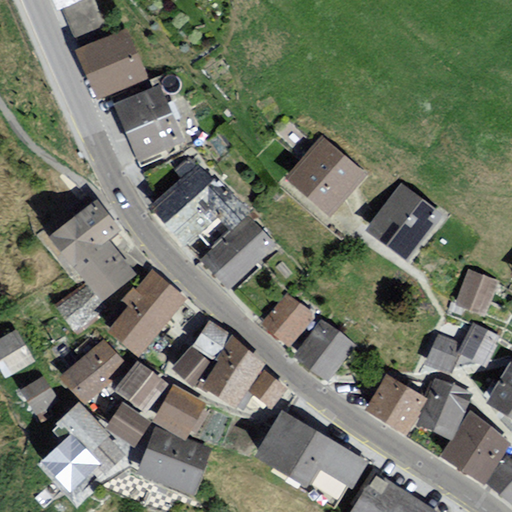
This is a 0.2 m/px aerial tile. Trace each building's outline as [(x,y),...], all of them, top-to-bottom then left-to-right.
[(94,0),(53,0),(60,15),(94,0)] [(128,31),(80,52),(99,97),(148,76),(128,31)] [(160,86),(117,105),(143,164),(186,145),(160,86)] [(324,146),(294,183),(340,221),(370,184),(324,146)] [(236,205),(200,167),(151,214),(188,251),(236,205)] [(445,218),(401,188),(369,234),(414,264),(445,218)] [(96,196),(49,236),(103,299),(135,272),(108,240),(122,227),(96,196)] [(274,248),(245,222),(203,267),(232,294),(274,248)] [(186,296),(151,269),(108,327),(143,353),(186,296)] [(500,286),(470,277),(459,309),(489,319),(500,286)] [(107,313),(82,283),(54,306),(78,336),(107,313)] [(314,323),(285,302),(264,332),(292,352),(314,323)] [(287,386),(208,319),(194,344),(219,361),(206,383),(243,404),(252,388),(274,406),(287,386)] [(358,349),(322,326),(298,364),(333,387),(358,349)] [(498,339),(474,326),(462,348),(487,361),(498,339)] [(16,328),(0,337),(0,363),(7,376),(35,359),(16,328)] [(461,343),(440,334),(428,360),(449,370),(461,343)] [(127,365),(101,338),(62,375),(88,402),(127,365)] [(213,363),(190,346),(174,367),(196,385),(213,363)] [(165,380),(136,360),(117,389),(146,408),(165,380)] [(426,396),(384,372),(365,406),(407,430),(426,396)] [(42,373),(20,387),(37,415),(60,401),(42,373)] [(511,373),(493,410),(511,419),(511,373)] [(470,393),(437,379),(416,425),(450,440),(470,393)] [(204,400),(173,384),(156,418),(186,434),(204,400)] [(129,456),(77,402),(49,428),(64,443),(47,459),(76,489),(99,466),(108,475),(129,456)] [(122,404),(109,423),(136,442),(149,422),(122,404)] [(369,459),(280,408),(256,450),(313,482),(321,467),(354,486),(369,459)] [(511,448),(470,417),(448,463),(492,489),(511,448)] [(211,447),(154,427),(139,470),(196,490),(211,447)] [(511,467),(492,493),(511,507),(511,467)] [(439,511),(376,471),(349,511),(439,511)]
